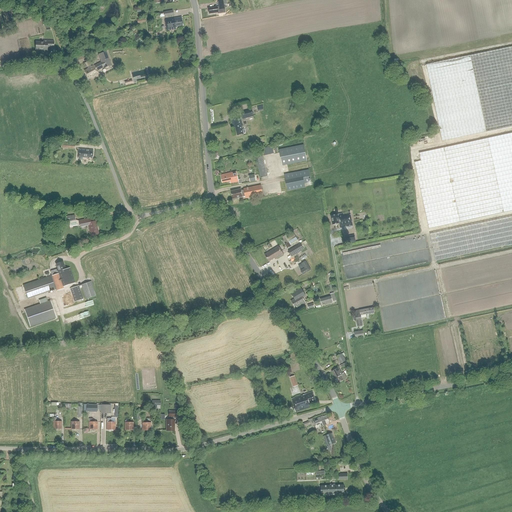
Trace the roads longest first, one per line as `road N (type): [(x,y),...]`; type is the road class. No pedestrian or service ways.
road 1 (unclassified): [(339,408),(179,450),(0,449)]
road 2 (unclassified): [(212,197),(133,212),(71,77),(45,62),(0,65)]
road 3 (unclassified): [(339,408),(212,197)]
road 4 (unclassified): [(212,197),(192,0)]
road 5 (unclassified): [(339,408),(511,371)]
road 6 (track): [(276,301),(108,335)]
